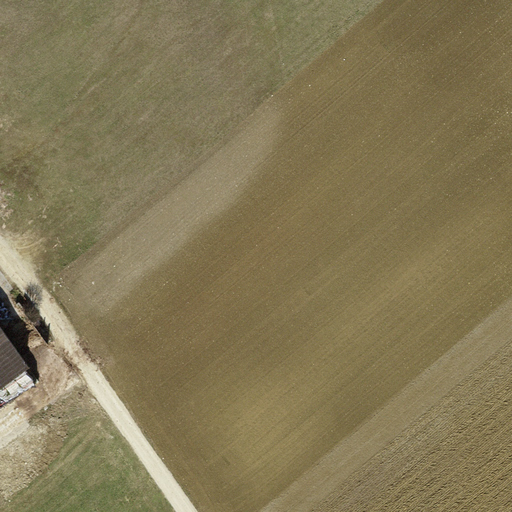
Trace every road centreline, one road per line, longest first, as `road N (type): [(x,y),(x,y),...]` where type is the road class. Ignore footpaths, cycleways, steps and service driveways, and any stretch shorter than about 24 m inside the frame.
road 1 (track): [(189,511),(74,350)]
road 2 (residential): [(74,350),(0,246)]
